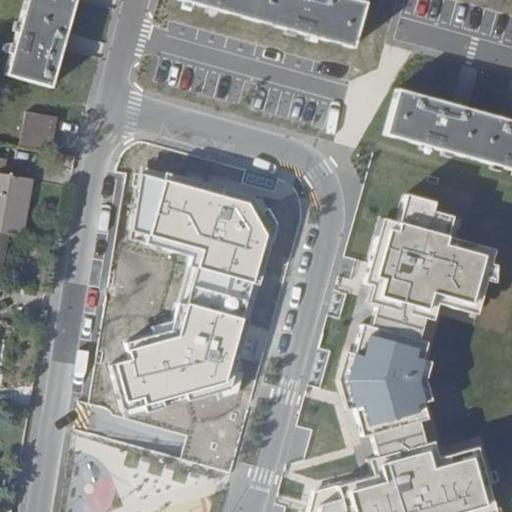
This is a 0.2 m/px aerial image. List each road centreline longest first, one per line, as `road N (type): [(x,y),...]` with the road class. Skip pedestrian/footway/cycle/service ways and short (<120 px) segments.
road 1 (residential): [(106,106),(293,153),(329,186),(334,221),(255,511)]
road 2 (residential): [(106,106),(39,511)]
